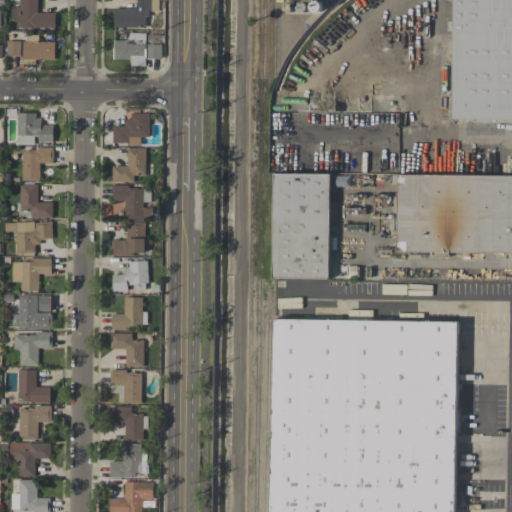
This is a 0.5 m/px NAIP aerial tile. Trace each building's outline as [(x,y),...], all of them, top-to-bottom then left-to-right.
[(55,13),(37,12),(37,0),(19,0),(19,6),(13,6),(12,26),(55,27),(55,13)] [(136,0),(136,8),(114,8),(113,27),(145,28),(146,12),(157,12),(157,0),(136,0)] [(511,119),(511,0),(452,0),(452,21),(447,21),(447,31),(452,31),(451,119),(511,119)] [(113,59),(130,59),(130,65),(145,65),(145,33),(129,33),(129,40),(114,40),(113,59)] [(147,59),(162,59),(162,35),(147,34),(147,59)] [(55,41),(38,41),(38,35),(28,35),(28,41),(7,40),(7,55),(22,55),(22,59),(54,60),(55,41)] [(17,144),(36,145),(36,142),(52,142),(53,125),(41,125),(41,114),(18,114),(17,144)] [(112,126),(113,144),(140,144),(140,137),(150,137),(150,115),(124,115),(124,126),(112,126)] [(133,182),(134,175),(145,175),(146,148),(127,148),(127,166),(112,166),(112,182),(133,182)] [(54,149),(22,149),(22,180),(40,181),(40,163),(53,163),(54,149)] [(330,174),(274,174),(273,278),(329,279),(330,174)] [(511,175),(398,174),(397,252),(511,252),(511,175)] [(349,176),(335,176),(335,186),(349,186),(349,176)] [(31,217),(52,218),(53,202),(38,202),(38,184),(20,184),(20,210),(31,210),(31,217)] [(112,201),(125,201),(125,218),(152,219),(153,205),(150,205),(150,187),(112,186),(112,201)] [(52,222),(15,223),(16,253),(35,253),(35,241),(52,240),(52,222)] [(111,254),(144,255),(145,222),(127,222),(127,240),(112,240),(111,254)] [(51,275),(51,259),(12,260),(12,282),(21,281),(21,290),(39,290),(39,275),(51,275)] [(146,261),(125,262),(126,274),(112,275),(113,291),(130,290),(147,290),(146,261)] [(51,329),(51,295),(18,295),(18,314),(13,314),(12,328),(51,329)] [(142,297),(124,297),(124,314),(112,313),(111,328),(141,328),(142,297)] [(455,511),(458,322),(274,319),(271,511),(455,511)] [(38,366),(38,348),(52,348),(52,333),(14,334),(14,350),(20,350),(20,366),(38,366)] [(143,366),(143,340),(132,340),(132,333),(110,333),(110,349),(126,349),(125,366),(143,366)] [(50,403),(50,387),(36,386),(36,370),(18,370),(17,402),(50,403)] [(141,403),(142,371),(111,371),(110,385),(124,385),(123,403),(141,403)] [(51,407),(19,406),(19,439),(37,439),(38,422),(51,422),(51,407)] [(142,441),(143,428),(147,428),(148,415),(131,414),(131,407),(111,406),(111,422),(124,422),(124,441),(142,441)] [(50,442),(10,443),(10,460),(18,460),(18,476),(35,476),(35,459),(50,458),(50,442)] [(141,444),(123,443),(123,461),(110,461),(109,476),(147,476),(148,460),(140,460),(141,444)] [(11,494),(11,511),(46,511),(49,511),(50,497),(36,497),(37,480),(19,479),(18,494),(11,494)] [(110,498),(109,511),(142,511),(142,499),(153,499),(153,482),(124,482),(124,499),(110,498)]
